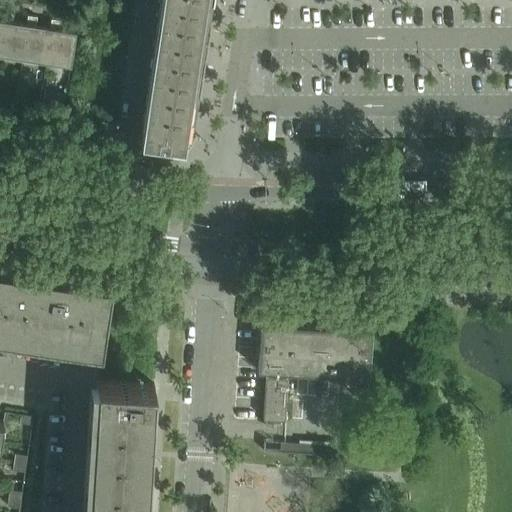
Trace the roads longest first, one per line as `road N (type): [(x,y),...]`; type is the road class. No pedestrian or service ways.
road 1 (secondary): [(216,251),(511,262)]
road 2 (secondary): [(511,193),(220,195)]
road 3 (unknown): [(511,143),(228,138)]
road 4 (residential): [(193,511),(216,251)]
road 5 (secondary): [(0,219),(216,251)]
road 6 (residential): [(73,511),(83,386),(0,374)]
road 7 (residential): [(119,185),(147,0)]
road 8 (secondary): [(119,185),(0,168)]
